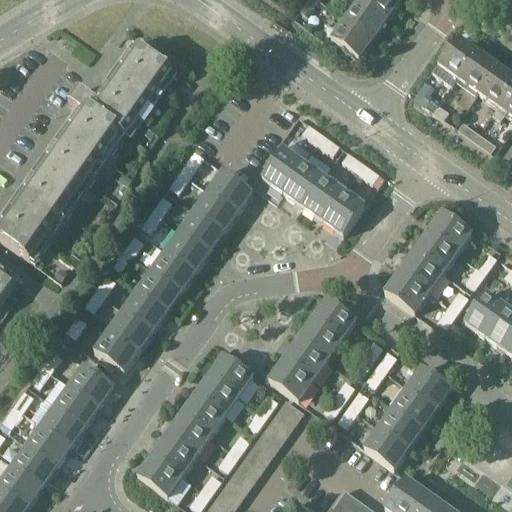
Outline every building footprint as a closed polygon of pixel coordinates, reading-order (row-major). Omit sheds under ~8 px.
[(312,0),(301,16),(308,21),(319,5),(312,0)] [(363,0),(361,4),(388,24),(403,3),(398,0),(363,0)] [(361,4),(347,24),(374,44),(388,24),(361,4)] [(347,24),(332,45),(360,65),(374,44),(347,24)] [(438,70),(432,78),(453,93),(459,84),(479,57),(458,42),(438,70)] [(73,134),(0,237),(0,245),(31,267),(32,267),(43,251),(66,219),(88,187),(100,171),(111,155),(122,139),(127,143),(127,142),(139,126),(173,77),(158,67),(139,52),(99,109),(78,95),(69,108),(84,119),(73,134)] [(479,57),(459,84),(479,98),(498,71),(479,57)] [(511,80),(498,71),(479,98),(498,112),(511,93),(511,80)] [(511,93),(498,112),(493,121),(501,127),(507,119),(511,122),(511,93)] [(428,103),(423,111),(435,119),(440,111),(428,103)] [(440,111),(435,119),(444,125),(449,118),(440,111)] [(464,128),(458,136),(475,147),(480,140),(464,128)] [(309,130),(303,139),(318,150),(325,141),(309,130)] [(480,140),(475,147),(491,159),(496,151),(480,140)] [(325,141),(318,150),(333,161),(340,152),(325,141)] [(272,172),(263,184),(283,199),(304,168),(284,154),(280,161),(275,158),(274,158),(274,159),(267,169),(272,172)] [(349,159),(343,168),(358,178),(364,169),(349,159)] [(192,162),(181,178),(190,184),(201,169),(192,162)] [(304,168),(283,199),(303,213),(324,183),(304,168)] [(364,169),(358,178),(373,189),(379,180),(364,169)] [(223,177),(209,197),(239,219),(253,199),(223,177)] [(181,178),(170,193),(179,199),(190,184),(181,178)] [(324,183),(303,213),(323,228),(345,197),(324,183)] [(209,197),(195,217),(224,239),(239,219),(209,197)] [(345,197),(323,228),(344,242),(365,212),(345,197)] [(164,202),(153,217),(162,224),(173,209),(164,202)] [(153,217),(142,233),(151,239),(162,224),(153,217)] [(195,217),(180,237),(210,259),(224,239),(195,217)] [(443,218),(428,238),(458,260),(472,240),(473,239),(443,218)] [(180,237),(166,257),(196,279),(210,259),(180,237)] [(428,238),(414,258),(444,280),(458,260),(428,238)] [(135,242),(124,257),(133,264),(144,248),(135,242)] [(124,257),(114,272),(123,279),(133,264),(124,257)] [(166,257),(152,277),(182,299),(196,279),(166,257)] [(414,258),(400,278),(430,300),(444,280),(414,258)] [(488,258),(477,273),(486,279),(497,264),(488,258)] [(477,273),(466,288),(475,295),(486,279),(477,273)] [(0,311),(9,299),(16,288),(17,288),(16,288),(20,283),(15,279),(12,284),(0,275),(0,311)] [(152,277),(137,297),(167,319),(182,299),(152,277)] [(400,278),(385,299),(415,320),(430,300),(400,278)] [(107,282),(96,297),(105,303),(116,288),(107,282)] [(96,297),(85,312),(94,318),(105,303),(96,297)] [(137,297),(123,317),(153,339),(167,319),(137,297)] [(460,297),(449,313),(458,319),(469,304),(460,297)] [(474,316),(465,328),(485,342),(506,312),(487,298),(482,305),(477,302),(469,313),(474,316)] [(327,306),(312,326),(342,348),(357,327),(327,306)] [(511,316),(506,312),(485,342),(505,357),(511,346),(511,316)] [(449,313),(438,328),(447,334),(458,319),(449,313)] [(123,317),(109,337),(139,359),(153,339),(123,317)] [(78,322),(67,338),(76,344),(87,329),(78,322)] [(312,326),(298,346),(328,368),(342,348),(312,326)] [(109,337),(95,357),(102,362),(98,367),(99,368),(110,375),(113,370),(125,379),(139,359),(109,337)] [(298,346),(284,366),(314,388),(328,368),(298,346)] [(374,348),(363,363),(372,369),(383,354),(374,348)] [(53,357),(42,373),(51,379),(62,364),(53,357)] [(388,357),(377,373),(386,379),(397,364),(388,357)] [(224,361),(209,382),(239,404),(254,383),(247,378),(251,373),(250,372),(250,373),(239,365),(236,370),(224,361)] [(363,363),(352,378),(361,384),(372,369),(363,363)] [(284,366),(269,387),(300,408),(314,388),(284,366)] [(85,372),(70,392),(100,414),(115,393),(85,372)] [(42,373),(31,388),(40,394),(51,379),(42,373)] [(377,373),(366,388),(376,394),(386,379),(377,373)] [(422,374),(408,394),(438,415),(452,395),(422,374)] [(209,382),(195,402),(225,424),(239,404),(209,382)] [(346,387),(335,403),(344,409),(355,394),(346,387)] [(70,392),(56,412),(86,434),(100,414),(70,392)] [(408,394),(393,414),(423,436),(438,415),(408,394)] [(25,397),(14,412),(23,419),(34,404),(25,397)] [(360,397),(349,412),(358,419),(369,404),(360,397)] [(195,402),(181,422),(211,444),(225,424),(195,402)] [(269,402),(258,417),(267,423),(278,408),(269,402)] [(335,403),(324,418),(333,424),(344,409),(335,403)] [(287,406),(279,416),(297,429),(304,420),(304,419),(287,406)] [(14,412),(3,427),(12,434),(23,419),(14,412)] [(56,412),(41,433),(71,454),(86,434),(56,412)] [(349,412),(338,428),(347,434),(358,419),(349,412)] [(393,414),(379,434),(409,456),(423,436),(393,414)] [(279,416),(272,426),(290,439),(297,429),(279,416)] [(258,417),(247,432),(256,438),(267,423),(258,417)] [(181,422),(166,442),(196,464),(211,444),(181,422)] [(272,426),(265,436),(283,449),(290,439),(272,426)] [(41,433),(28,452),(58,473),(71,454),(41,433)] [(379,434),(365,454),(395,476),(409,456),(379,434)] [(265,436),(258,446),(276,459),(283,449),(265,436)] [(241,441),(230,456),(239,463),(250,448),(241,441)] [(166,442),(152,462),(182,484),(196,464),(166,442)] [(258,446),(251,456),(269,469),(276,459),(258,446)] [(28,452),(13,473),(43,494),(58,473),(28,452)] [(230,456),(219,472),(228,478),(239,463),(230,456)] [(251,456),(244,466),(262,479),(269,469),(251,456)] [(152,462),(138,482),(168,503),(182,484),(152,462)] [(244,466),(237,476),(254,489),(262,479),(244,466)] [(13,473),(0,490),(0,493),(25,511),(30,511),(43,494),(13,473)] [(237,476),(229,487),(247,499),(254,489),(237,476)] [(213,481),(202,496),(211,502),(222,487),(213,481)] [(407,484),(386,511),(416,511),(427,498),(407,484)] [(229,487),(222,497),(240,509),(247,499),(229,487)] [(25,511),(0,493),(0,511),(25,511)] [(202,496),(191,511),(192,511),(203,511),(211,502),(202,496)] [(366,511),(344,496),(332,511),(366,511)] [(222,497),(215,507),(222,511),(238,511),(240,509),(222,497)] [(445,511),(427,498),(416,511),(445,511)]
